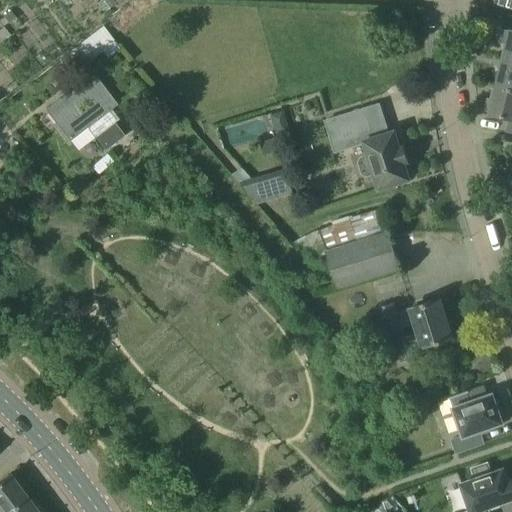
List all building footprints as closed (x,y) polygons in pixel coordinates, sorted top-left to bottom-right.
[(511,0),(498,0),(497,4),(511,8),(511,0)] [(3,16),(9,23),(16,18),(10,10),(3,16)] [(102,25),(64,55),(76,71),(114,41),(102,25)] [(0,36),(2,39),(9,34),(4,27),(0,29),(0,36)] [(507,43),(503,57),(511,59),(511,29),(510,32),(504,30),(501,41),(507,43)] [(497,85),(511,89),(511,59),(503,57),(497,85)] [(104,149),(123,134),(106,112),(116,104),(92,73),(45,109),(69,141),(87,127),(104,149)] [(489,98),(486,110),(490,111),(490,113),(509,118),(506,132),(511,132),(511,89),(497,85),(493,99),(489,98)] [(366,144),(370,155),(362,158),(360,162),(363,174),(368,176),(376,173),(380,188),(410,179),(404,162),(409,160),(404,147),(400,148),(395,131),(390,133),(381,103),(325,121),(335,154),(366,144)] [(283,111),(269,115),(275,134),(288,130),(283,111)] [(292,193),(286,175),(245,188),(259,204),(292,193)] [(401,271),(389,232),(381,209),(323,228),(293,243),(307,259),(327,253),(340,290),(401,271)] [(412,309),(397,315),(394,305),(379,309),(388,336),(402,332),(402,330),(417,324),(419,332),(404,337),(411,362),(441,352),(438,343),(453,339),(441,300),(412,309)] [(347,346),(358,337),(349,326),(337,335),(347,346)] [(496,399),(493,393),(472,401),(468,390),(451,396),(464,435),(452,439),(457,453),(485,443),(481,430),(504,422),(501,416),(505,415),(499,398),(496,399)] [(476,479),(462,483),(464,487),(471,508),(464,510),(464,511),(490,511),(488,507),(511,498),(511,479),(511,480),(511,478),(509,479),(505,468),(492,473),(488,463),(472,468),(476,479)] [(8,476),(0,481),(0,511),(5,511),(25,498),(8,476)] [(5,511),(43,511),(38,505),(34,508),(25,498),(5,511)]
